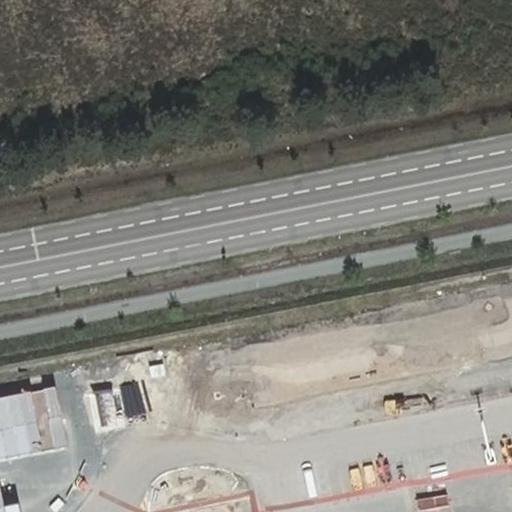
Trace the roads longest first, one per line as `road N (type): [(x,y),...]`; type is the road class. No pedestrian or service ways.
road 1 (secondary): [(0,285),(511,183)]
road 2 (secondary): [(511,150),(0,249)]
